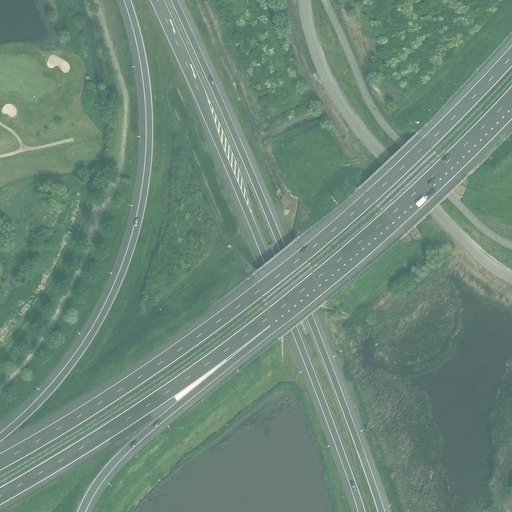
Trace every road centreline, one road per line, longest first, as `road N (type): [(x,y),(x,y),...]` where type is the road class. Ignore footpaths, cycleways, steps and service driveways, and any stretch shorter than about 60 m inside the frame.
road 1 (motorway): [(511,56),(305,253),(153,369),(0,460)]
road 2 (motorway): [(381,511),(254,175),(173,0)]
road 3 (motorway): [(156,0),(360,511)]
road 4 (motorway): [(126,0),(149,102),(148,172),(134,239),(72,364),(0,437)]
road 5 (unclassified): [(511,278),(438,215),(350,117),(323,71),(303,0)]
road 6 (motorway): [(269,316),(511,98)]
road 7 (motorway): [(0,497),(269,316)]
road 8 (motorway): [(81,511),(128,448),(269,316)]
